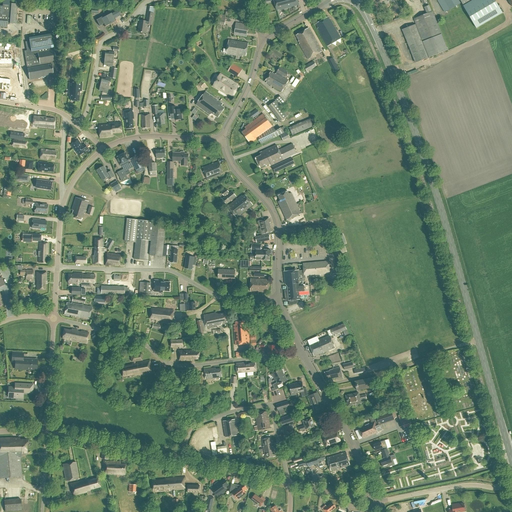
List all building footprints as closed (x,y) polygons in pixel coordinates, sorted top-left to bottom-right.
[(0,27),(7,28),(7,24),(16,24),(17,20),(16,20),(17,4),(9,4),(9,0),(3,0),(2,0),(2,7),(0,6),(0,27)] [(297,0),(273,0),(277,10),(280,10),(299,5),(297,0)] [(444,0),(450,10),(455,7),(457,6),(460,4),(460,3),(458,0),(444,0)] [(494,0),(485,0),(466,11),(476,28),(502,13),(494,0)] [(111,13),(106,16),(110,24),(116,21),(114,19),(120,15),(118,10),(113,12),(113,13),(112,14),(111,13)] [(154,13),(148,12),(146,21),(141,20),(140,27),(139,27),(138,32),(146,34),(148,24),(152,25),(154,13)] [(416,24),(413,25),(402,30),(415,63),(448,50),(442,34),(433,12),(414,19),(416,24)] [(105,27),(110,24),(106,16),(105,15),(96,20),(99,26),(103,24),(105,27)] [(330,19),(328,17),(316,24),(318,28),(317,29),(327,47),(341,39),(330,19)] [(249,25),(236,23),(234,35),(247,37),(249,25)] [(322,51),(309,28),(296,35),(299,41),(300,44),(309,59),(322,51)] [(53,48),(51,34),(28,38),(29,41),(25,42),(26,51),(24,51),(29,80),(53,76),(53,71),(57,70),(55,61),(56,61),(54,50),(53,50),(53,48)] [(226,54),(236,56),(237,50),(236,50),(238,41),(229,40),(226,54)] [(237,50),(236,56),(243,57),(243,56),(246,56),(248,43),(238,41),(236,50),(237,50)] [(104,59),(113,59),(114,52),(109,51),(109,53),(105,52),(104,59)] [(334,71),(339,68),(333,58),(328,60),(334,71)] [(113,59),(104,59),(104,65),(107,65),(107,67),(112,67),(113,59)] [(65,60),(64,73),(66,73),(65,78),(71,78),(72,60),(67,60),(65,60)] [(307,72),(314,68),(311,63),(304,67),(307,72)] [(233,64),(228,72),(238,77),(242,70),(233,64)] [(444,65),(433,70),(435,74),(445,69),(444,65)] [(277,73),(276,74),(275,75),(272,73),(272,74),(270,72),(265,81),(268,82),(267,84),(282,92),(288,81),(281,77),(282,76),(284,77),(287,73),(279,68),(277,72),(277,73)] [(232,96),(239,85),(221,73),(213,85),(227,94),(228,93),(232,96)] [(3,88),(3,90),(7,90),(7,89),(10,89),(12,80),(4,78),(3,88)] [(100,84),(109,86),(110,79),(105,78),(105,79),(102,78),(100,84)] [(82,83),(69,82),(69,93),(69,96),(70,96),(70,100),(78,101),(79,91),(81,91),(82,83)] [(109,86),(100,84),(99,90),(102,91),(102,92),(107,94),(109,86)] [(223,104),(206,91),(196,105),(210,115),(212,114),(218,118),(225,108),(222,106),(223,104)] [(286,102),(280,96),(275,100),(281,106),(286,102)] [(280,121),(287,116),(289,115),(286,111),(284,112),(276,101),(269,106),(280,121)] [(159,114),(158,105),(153,106),(154,114),(156,114),(156,120),(157,119),(158,125),(165,124),(164,116),(166,116),(165,113),(159,114)] [(176,110),(176,106),(170,107),(170,114),(174,114),(175,120),(182,119),(181,109),(176,110)] [(134,119),(133,110),(123,111),(125,123),(126,129),(134,128),(132,119),(134,119)] [(250,143),(255,140),(257,138),(261,144),(281,135),(287,132),(284,127),(276,131),(263,113),(259,116),(258,115),(260,114),(257,110),(249,116),(253,121),(244,127),(246,129),(242,132),(250,143)] [(150,118),(150,114),(140,114),(141,119),(142,119),(142,128),(150,128),(150,118)] [(46,117),(34,116),(32,126),(54,128),(55,119),(46,118),(46,117)] [(314,126),(312,120),(293,127),(293,126),(289,128),(293,135),(314,126)] [(122,132),(121,122),(111,123),(112,124),(99,125),(100,138),(111,137),(113,133),(122,132)] [(283,140),(285,139),(290,137),(287,132),(282,134),(280,135),(283,140)] [(12,140),(11,146),(12,146),(12,147),(27,149),(27,146),(27,144),(28,144),(28,141),(13,139),(13,140),(12,140)] [(82,146),(78,140),(70,144),(75,151),(76,151),(79,155),(85,152),(85,151),(88,149),(85,144),(82,146)] [(297,153),(293,144),(279,150),(276,145),(261,152),(261,153),(261,156),(255,158),(260,168),(266,165),(266,166),(269,165),(270,166),(283,159),(297,153)] [(56,151),(41,149),(40,159),(48,160),(48,158),(55,158),(56,151)] [(166,157),(165,150),(156,151),(156,159),(162,158),(162,157),(166,157)] [(173,157),(173,162),(174,162),(177,162),(177,161),(181,161),(181,165),(188,165),(188,161),(188,154),(184,154),(184,153),(177,152),(173,152),(173,157)] [(127,156),(125,153),(120,155),(119,155),(118,156),(118,157),(117,157),(119,160),(118,161),(120,165),(121,164),(125,171),(133,168),(129,160),(130,159),(128,156),(127,156)] [(140,169),(145,167),(142,162),(139,156),(139,155),(131,159),(136,171),(139,169),(140,171),(141,170),(140,169)] [(292,158),(282,162),(285,168),(295,163),(292,158)] [(25,167),(25,168),(33,169),(34,161),(25,160),(25,167)] [(48,163),(39,162),(38,172),(41,172),(41,171),(45,171),(44,172),(47,172),(53,172),(54,165),(48,164),(48,163)] [(223,172),(219,162),(203,168),(208,180),(222,175),(221,173),(223,172)] [(282,162),(272,167),(275,173),(285,168),(282,162)] [(108,173),(104,166),(97,171),(103,181),(108,177),(109,180),(114,176),(111,171),(108,173)] [(118,172),(122,182),(128,179),(124,169),(118,172)] [(111,184),(115,191),(124,185),(120,179),(111,184)] [(39,180),(37,188),(50,190),(52,182),(39,180)] [(236,196),(232,191),(229,194),(228,193),(229,192),(226,189),(221,192),(224,196),(225,197),(222,199),(226,204),(236,196)] [(288,194),(287,191),(277,196),(280,201),(277,202),(286,221),(301,214),(291,193),(288,194)] [(253,205),(245,195),(243,197),(242,196),(228,206),(236,218),(253,205)] [(88,201),(76,198),(72,210),(73,211),(71,217),(81,220),(81,219),(82,219),(84,214),(88,201)] [(32,205),(31,208),(35,209),(34,213),(40,214),(40,213),(47,214),(48,204),(35,203),(33,203),(32,205)] [(162,257),(163,255),(167,256),(168,246),(164,245),(164,238),(166,226),(153,225),(153,221),(127,218),(125,241),(136,242),(134,259),(144,260),(146,240),(151,241),(150,255),(162,257)] [(270,223),(269,218),(259,221),(262,235),(272,232),(270,223)] [(41,220),(32,219),(31,228),(40,229),(40,228),(46,228),(46,221),(40,220),(41,220)] [(299,236),(320,234),(319,225),(299,227),(299,236)] [(255,237),(257,243),(270,240),(269,234),(255,237)] [(95,239),(95,248),(102,248),(103,239),(95,239)] [(48,243),(39,243),(39,263),(45,263),(46,254),(48,254),(48,243)] [(173,245),(169,245),(169,249),(168,249),(168,255),(171,255),(171,262),(177,263),(178,250),(172,249),(173,245)] [(250,254),(250,255),(256,255),(270,256),(270,250),(261,250),(261,245),(252,245),(252,249),(256,250),(256,255),(250,254)] [(104,248),(102,248),(95,248),(94,252),(94,255),(93,255),(92,264),(103,264),(103,254),(102,253),(102,252),(104,252),(104,248)] [(120,255),(106,253),(105,266),(108,266),(108,265),(111,265),(111,266),(115,266),(115,264),(119,265),(120,255)] [(194,257),(186,256),(185,268),(192,269),(194,257)] [(250,268),(250,270),(262,271),(262,266),(252,266),(252,261),(250,261),(250,268)] [(330,274),(329,261),(303,263),(303,270),(299,270),(284,272),(285,285),(287,287),(288,290),(285,291),(286,301),(289,301),(289,306),(291,305),(294,304),(295,304),(295,303),(297,303),(297,302),(298,302),(298,300),(300,300),(299,292),(309,291),(309,285),(306,285),(306,284),(303,284),(303,279),(306,279),(305,276),(330,274)] [(20,276),(25,276),(25,280),(33,280),(33,270),(26,270),(20,270),(20,276)] [(235,271),(219,270),(218,279),(225,279),(225,280),(235,280),(235,271)] [(35,284),(35,290),(45,290),(45,281),(46,281),(46,272),(36,272),(36,283),(37,283),(37,285),(35,284)] [(68,274),(68,283),(81,284),(82,273),(74,273),(74,274),(68,274)] [(83,273),(82,273),(81,284),(81,287),(90,287),(90,284),(94,284),(95,275),(90,274),(87,274),(86,275),(83,275),(83,273)] [(250,292),(258,292),(258,279),(251,279),(250,292)] [(258,279),(258,292),(266,292),(266,291),(268,291),(269,281),(267,281),(267,280),(258,279)] [(169,291),(170,283),(163,282),(163,281),(155,280),(154,292),(162,292),(162,291),(169,291)] [(151,291),(151,283),(140,282),(140,294),(153,295),(153,291),(151,291)] [(100,293),(100,294),(125,295),(125,293),(129,293),(129,287),(125,287),(101,286),(101,287),(97,287),(97,293),(100,293)] [(188,303),(186,303),(187,311),(196,310),(195,302),(189,302),(189,303),(188,303)] [(71,304),(66,303),(64,314),(89,319),(92,307),(71,303),(71,304)] [(154,308),(152,308),(151,319),(156,320),(156,321),(172,323),(173,319),(174,310),(156,308),(156,309),(154,309),(154,308)] [(220,314),(216,313),(204,315),(207,329),(218,327),(218,326),(222,325),(221,324),(227,323),(225,313),(220,314)] [(245,324),(245,321),(235,322),(236,325),(234,325),(235,345),(250,344),(248,324),(245,324)] [(344,323),(330,330),(333,336),(343,331),(345,336),(349,334),(344,323)] [(78,330),(72,329),(72,330),(64,329),(62,338),(87,343),(89,333),(84,332),(85,331),(82,331),(81,332),(78,332),(78,330)] [(308,341),(310,346),(310,347),(314,356),(324,352),(324,353),(335,348),(330,336),(319,341),(317,337),(308,341)] [(268,347),(268,355),(280,356),(280,349),(276,349),(276,345),(269,345),(269,347),(268,347)] [(200,359),(200,350),(195,350),(195,351),(193,351),(193,350),(179,351),(179,361),(192,361),(192,359),(200,359)] [(15,369),(37,371),(38,359),(23,358),(23,352),(12,352),(11,362),(15,363),(15,369)] [(132,362),(143,361),(142,354),(131,355),(132,362)] [(131,364),(121,366),(123,375),(123,377),(134,375),(134,376),(152,372),(150,360),(131,364)] [(353,362),(343,364),(345,370),(354,368),(353,362)] [(246,373),(246,363),(236,364),(237,373),(246,373)] [(247,363),(246,363),(246,373),(256,372),(255,363),(247,364),(247,363)] [(342,378),(340,367),(333,369),(329,370),(330,371),(324,372),(326,380),(336,378),(336,379),(342,378)] [(212,370),(212,368),(204,369),(205,379),(222,377),(221,369),(212,370)] [(274,377),(275,380),(284,375),(281,369),(271,374),(273,377),(274,377)] [(204,384),(202,372),(195,373),(197,385),(204,384)] [(284,375),(275,380),(277,383),(273,385),(276,390),(279,388),(278,386),(287,380),(284,375)] [(373,378),(362,380),(355,382),(356,385),(355,385),(356,387),(357,391),(375,386),(373,378)] [(302,382),(296,383),(298,393),(301,392),(302,397),(308,394),(307,388),(303,389),(302,382)] [(8,397),(23,398),(23,393),(32,393),(33,384),(16,383),(16,387),(8,387),(8,397)] [(294,394),(298,393),(296,383),(289,384),(292,396),(295,395),(294,394)] [(322,404),(317,393),(309,396),(316,413),(325,409),(323,403),(322,404)] [(360,396),(359,393),(346,396),(348,406),(361,403),(360,400),(367,399),(366,395),(360,396)] [(391,410),(375,415),(379,425),(394,420),(391,410)] [(267,418),(266,412),(255,413),(258,430),(271,428),(269,417),(267,418)] [(282,426),(295,421),(293,414),(279,419),(282,426)] [(314,427),(311,418),(303,421),(304,425),(298,428),(299,432),(314,427)] [(411,423),(410,418),(400,421),(402,426),(403,425),(411,423)] [(238,435),(235,419),(223,421),(226,437),(238,435)] [(371,435),(378,432),(375,426),(377,426),(375,421),(365,426),(359,429),(363,438),(367,436),(368,436),(371,435)] [(290,424),(284,426),(286,433),(292,431),(290,424)] [(341,441),(337,431),(326,435),(326,434),(322,435),(326,448),(330,446),(330,444),(341,441)] [(393,440),(389,434),(384,437),(388,443),(393,440)] [(19,439),(19,438),(0,438),(0,478),(22,476),(20,456),(21,455),(22,453),(26,453),(26,439),(19,439)] [(262,439),(264,448),(272,447),(270,438),(262,439)] [(387,447),(385,441),(381,442),(373,444),(375,450),(383,448),(383,449),(387,447)] [(226,446),(217,447),(219,454),(223,454),(224,456),(228,456),(226,446)] [(272,447),(264,448),(266,458),(275,457),(274,453),(274,452),(273,446),(272,447)] [(384,458),(380,460),(382,466),(388,464),(389,466),(394,465),(395,464),(393,460),(396,459),(395,455),(390,456),(388,451),(387,448),(381,450),(382,453),(384,458)] [(109,460),(109,452),(102,452),(101,459),(109,460)] [(340,468),(340,469),(343,468),(343,467),(348,465),(350,464),(346,452),(335,456),(336,460),(337,460),(339,465),(340,467),(339,467),(340,468)] [(331,471),(340,469),(340,468),(339,467),(340,467),(339,465),(337,460),(336,460),(335,456),(327,458),(331,471)] [(306,460),(308,467),(319,463),(317,457),(306,460)] [(120,462),(104,461),(104,463),(103,466),(102,474),(125,475),(126,464),(120,464),(120,462)] [(66,481),(79,478),(76,462),(62,464),(66,481)] [(169,490),(187,489),(187,485),(186,485),(185,485),(185,481),(186,481),(185,477),(166,478),(166,479),(164,479),(164,480),(152,480),(153,492),(169,491),(169,490)] [(100,487),(98,478),(87,481),(87,479),(70,484),(73,496),(89,491),(90,490),(100,487)] [(214,485),(215,486),(212,489),(218,496),(226,490),(225,488),(228,485),(225,480),(219,484),(218,482),(214,485)] [(233,492),(238,499),(246,493),(244,491),(247,488),(244,484),(238,487),(237,486),(237,485),(232,484),(230,491),(233,492)] [(260,499),(255,495),(251,500),(260,506),(265,500),(262,497),(260,499)] [(22,510),(21,498),(4,500),(5,511),(22,510)] [(330,511),(336,507),(332,503),(327,507),(326,505),(322,508),(325,511),(330,511)] [(452,505),(452,508),(449,508),(449,511),(464,511),(465,511),(463,503),(456,504),(452,505)]
